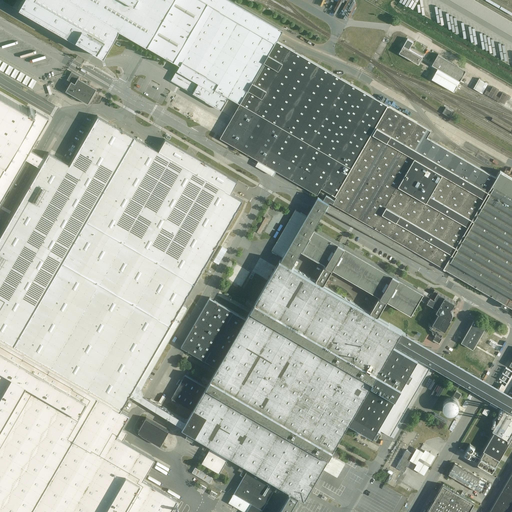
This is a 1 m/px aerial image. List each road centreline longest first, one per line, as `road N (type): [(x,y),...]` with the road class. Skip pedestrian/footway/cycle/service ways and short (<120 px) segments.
road 1 (unclassified): [(273,181),(125,432),(228,493),(226,511)]
road 2 (unclassified): [(473,297),(348,511)]
road 3 (unknown): [(0,366),(125,432),(80,511)]
road 4 (unclassified): [(473,297),(273,181)]
road 5 (unclassified): [(339,64),(511,165)]
road 6 (unclassified): [(511,341),(413,511)]
road 7 (residential): [(0,4),(99,62),(127,64),(119,92)]
road 8 (unclassified): [(273,181),(133,100)]
road 9 (unclassified): [(119,92),(0,22)]
road 10 (unclassified): [(0,223),(63,115)]
